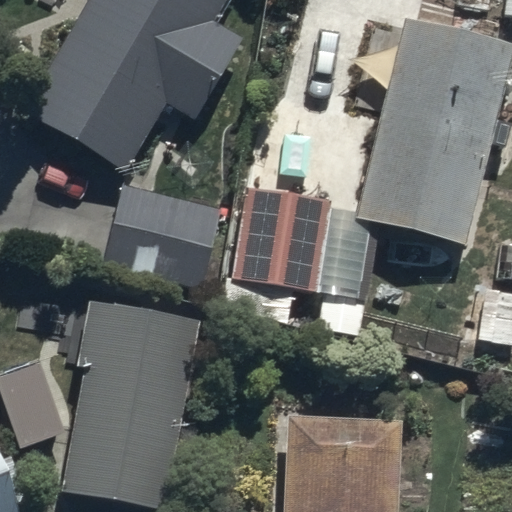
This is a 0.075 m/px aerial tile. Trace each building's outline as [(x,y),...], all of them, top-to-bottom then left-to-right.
[(97,0),(29,126),(140,186),(241,0),(97,0)] [(399,27),(349,233),(461,260),(511,53),(399,27)] [(216,220),(120,192),(96,272),(193,301),(216,220)] [(326,205),(244,193),(225,320),(287,329),(291,296),(312,299),(326,205)] [(511,307),(481,305),(478,355),(511,357),(511,307)] [(82,313),(50,504),(98,511),(160,511),(191,332),(82,313)] [(35,368),(0,381),(0,405),(20,452),(61,436),(35,368)] [(280,428),(275,511),(388,511),(392,433),(280,428)]
